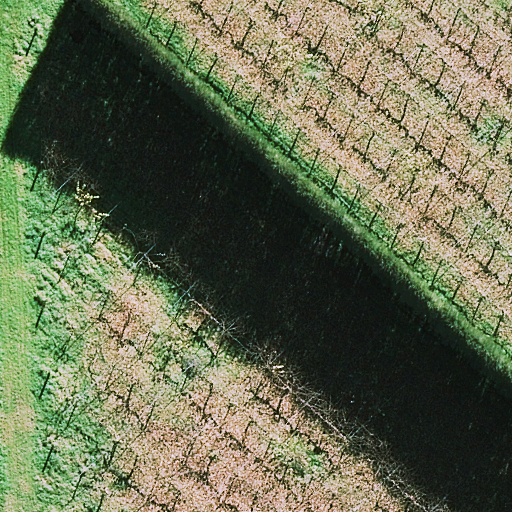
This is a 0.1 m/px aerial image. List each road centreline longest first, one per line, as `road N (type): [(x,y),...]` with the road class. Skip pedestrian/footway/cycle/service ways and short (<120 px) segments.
road 1 (track): [(207,511),(217,485),(435,159)]
road 2 (track): [(452,0),(499,121)]
